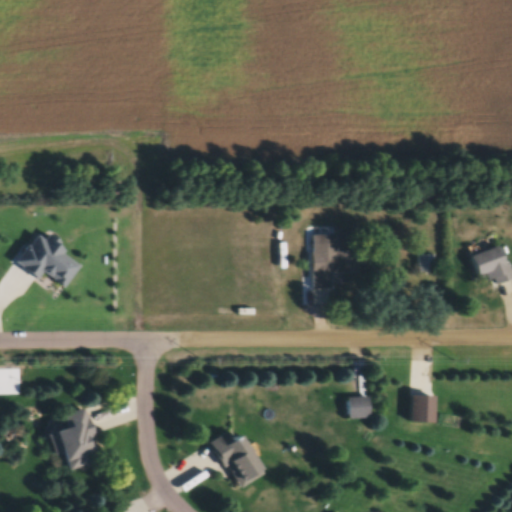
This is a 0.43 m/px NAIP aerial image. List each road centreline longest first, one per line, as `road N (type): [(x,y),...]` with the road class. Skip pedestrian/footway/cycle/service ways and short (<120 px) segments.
road 1 (residential): [(511,339),(181,340)]
road 2 (residential): [(181,340),(0,341)]
road 3 (residential): [(146,340),(152,464),(179,511)]
